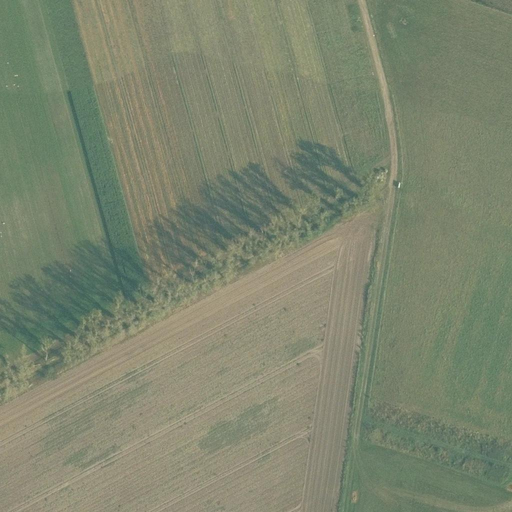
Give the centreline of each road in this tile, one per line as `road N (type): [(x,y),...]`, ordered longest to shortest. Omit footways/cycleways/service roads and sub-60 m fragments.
road 1 (track): [(361,0),(395,184),(346,511)]
road 2 (track): [(395,184),(0,381)]
